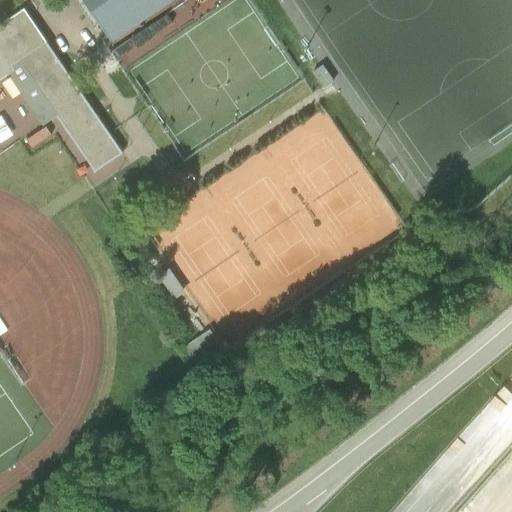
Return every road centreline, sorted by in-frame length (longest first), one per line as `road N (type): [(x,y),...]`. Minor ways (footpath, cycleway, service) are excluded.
road 1 (motorway): [(511,331),(285,511)]
road 2 (motorway): [(511,411),(423,511)]
